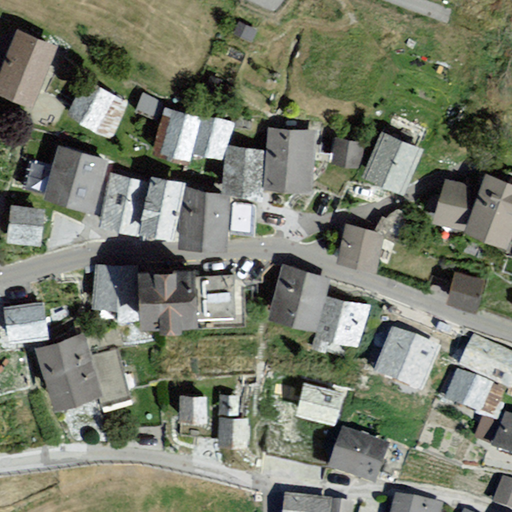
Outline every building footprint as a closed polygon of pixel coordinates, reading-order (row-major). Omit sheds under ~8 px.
[(259,31),(239,22),(233,35),(254,43),(259,31)] [(0,73),(0,87),(35,102),(56,51),(17,34),(0,73)] [(69,118),(111,137),(127,101),(85,82),(69,118)] [(160,101),(142,94),(135,111),(153,118),(160,101)] [(199,119),(164,110),(153,150),(188,159),(199,119)] [(222,157),(231,126),(204,118),(195,150),(222,157)] [(312,189),(317,131),(269,127),(264,184),(312,189)] [(404,191),(422,149),(378,130),(360,173),(404,191)] [(361,140),(334,138),(332,162),(359,165),(361,140)] [(43,198),(92,212),(106,162),(58,148),(43,198)] [(225,187),(259,190),(263,152),(229,149),(225,187)] [(477,202),(511,214),(511,182),(487,174),(481,190),(477,202)] [(142,183),(113,176),(102,221),(131,228),(142,183)] [(184,184),(151,178),(141,229),(175,235),(184,184)] [(481,190),(446,178),(431,217),(466,230),(477,202),(481,190)] [(188,187),(180,241),(220,247),(228,192),(188,187)] [(466,230),(509,246),(511,236),(511,214),(477,202),(466,230)] [(254,204),(233,203),(231,233),(253,234),(254,204)] [(8,242),(40,245),(44,209),(12,206),(8,242)] [(336,261),(373,271),(383,232),(346,223),(336,261)] [(119,310),(118,326),(136,326),(136,267),(94,266),(94,309),(119,310)] [(195,267),(139,268),(140,323),(196,323),(196,314),(235,313),(234,276),(195,276),(195,267)] [(279,267),(264,315),(317,332),(328,297),(332,284),(279,267)] [(446,298),(477,306),(485,279),(454,270),(446,298)] [(317,332),(359,345),(371,310),(328,297),(317,332)] [(4,308),(9,343),(49,336),(43,301),(4,308)] [(375,365),(423,383),(439,340),(391,321),(375,365)] [(460,369),(507,389),(511,376),(511,353),(474,337),(460,369)] [(53,406),(100,391),(89,357),(84,338),(37,352),(53,406)] [(117,349),(89,357),(100,391),(105,406),(132,398),(117,349)] [(441,403),(479,417),(490,387),(452,373),(441,403)] [(237,413),(237,393),(218,393),(218,413),(237,413)] [(207,419),(207,395),(180,396),(180,419),(207,419)] [(215,415),(180,414),(180,436),(215,437),(215,415)] [(511,418),(507,417),(494,449),(511,455),(511,418)] [(242,447),(250,448),(250,420),(244,420),(222,419),(221,447),(242,447)] [(265,453),(286,457),(292,429),(272,424),(265,453)] [(286,457),(306,462),(312,433),(292,429),(286,457)] [(342,431),(328,470),(377,487),(390,448),(342,431)] [(306,462),(326,467),(333,438),(312,433),(306,462)] [(511,510),(511,483),(504,480),(495,504),(511,510)] [(440,511),(441,507),(396,497),(392,511),(440,511)] [(284,498),(282,511),(330,511),(331,503),(284,498)] [(352,511),(354,505),(334,503),(333,511),(352,511)]
